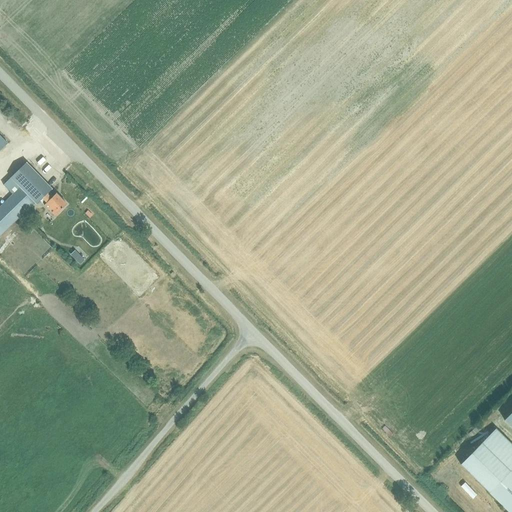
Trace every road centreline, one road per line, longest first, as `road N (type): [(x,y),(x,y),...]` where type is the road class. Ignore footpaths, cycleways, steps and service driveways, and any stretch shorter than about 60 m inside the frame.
road 1 (unclassified): [(250,334),(0,78)]
road 2 (unclassified): [(427,511),(250,334)]
road 3 (unclassified): [(95,511),(250,334)]
